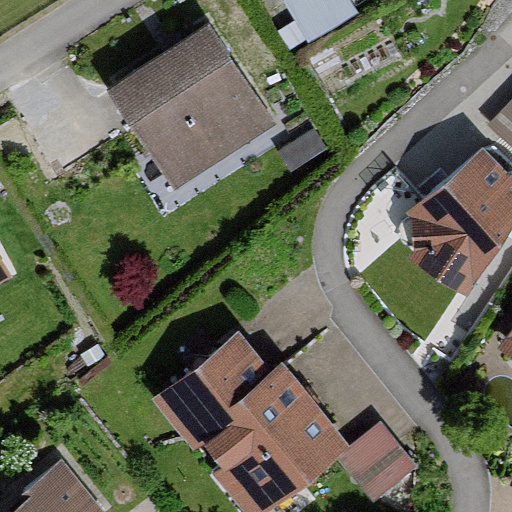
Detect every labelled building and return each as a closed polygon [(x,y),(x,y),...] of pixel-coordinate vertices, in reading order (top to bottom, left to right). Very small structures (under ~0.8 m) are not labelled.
[(292,0),(308,31),(357,6),(354,0),(292,0)] [(197,20),(94,84),(176,185),(272,124),(197,20)] [(462,288),(511,206),(511,179),(464,145),(386,236),(462,288)] [(249,511),(347,436),(237,309),(138,378),(247,511),(249,511)] [(511,316),(490,349),(511,358),(511,316)] [(85,511),(49,462),(0,501),(0,511),(85,511)]
